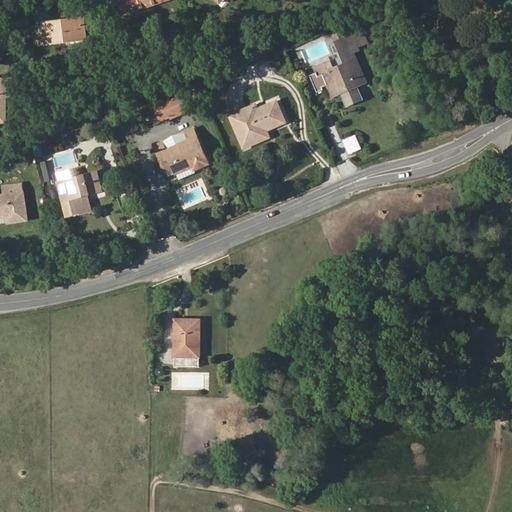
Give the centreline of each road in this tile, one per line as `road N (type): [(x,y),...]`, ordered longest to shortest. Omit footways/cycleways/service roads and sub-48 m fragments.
road 1 (tertiary): [(511,122),(437,161),(351,183),(153,269),(56,297),(0,302)]
road 2 (track): [(152,511),(155,481),(309,511)]
